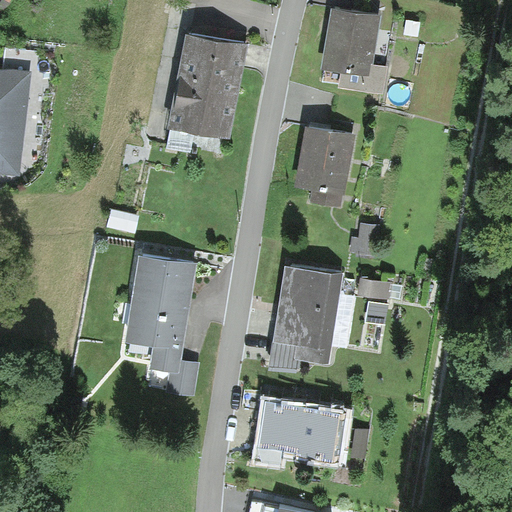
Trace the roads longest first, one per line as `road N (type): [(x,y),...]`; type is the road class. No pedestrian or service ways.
road 1 (residential): [(294,0),(245,251),(208,511)]
road 2 (track): [(414,511),(483,142),(494,0)]
